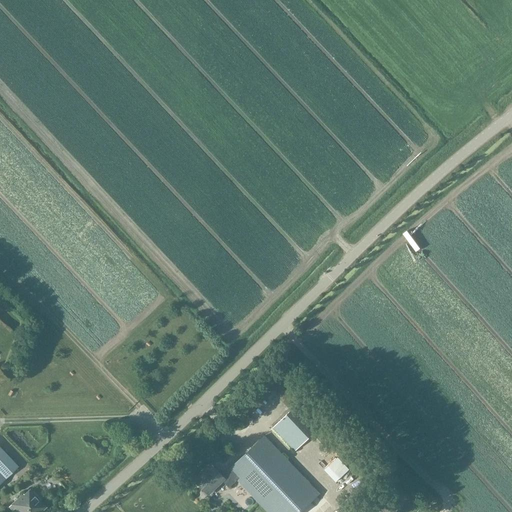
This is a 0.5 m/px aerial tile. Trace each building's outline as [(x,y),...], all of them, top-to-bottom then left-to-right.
[(303,455),(309,449),(303,443),(313,434),(291,411),(273,427),(295,451),(297,449),(303,455)] [(228,435),(236,437),(238,429),(231,427),(228,435)] [(267,511),(300,511),(319,494),(264,436),(228,470),(223,476),(212,465),(205,472),(207,473),(197,482),(208,494),(222,481),(229,488),(237,480),(267,511)] [(0,484),(19,467),(0,446),(0,484)] [(340,478),(349,468),(337,456),(328,466),(340,478)] [(9,507),(13,511),(17,511),(18,511),(41,511),(46,507),(30,489),(24,495),(23,494),(9,507)]
